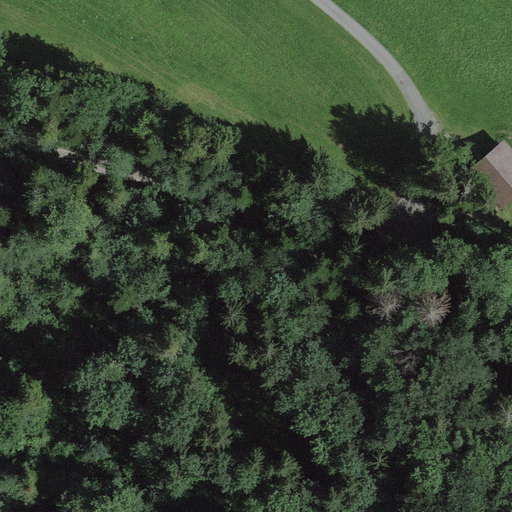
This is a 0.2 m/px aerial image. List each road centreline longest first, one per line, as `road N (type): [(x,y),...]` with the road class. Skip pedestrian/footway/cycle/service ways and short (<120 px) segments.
road 1 (unclassified): [(0,142),(276,218),(377,219),(398,209),(424,167),(416,104),(396,66),(320,0)]
road 2 (track): [(249,511),(82,404),(0,323)]
road 3 (track): [(408,197),(454,312),(511,375)]
